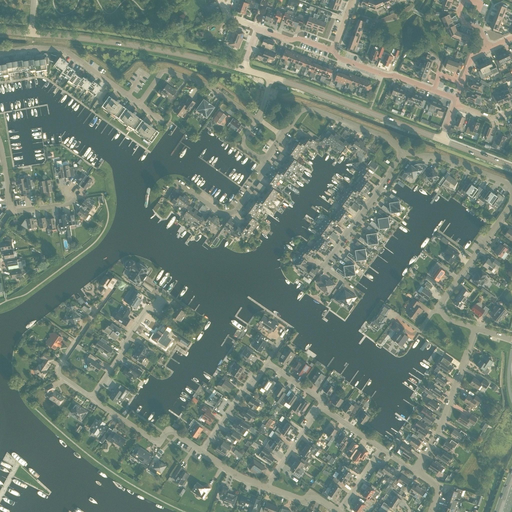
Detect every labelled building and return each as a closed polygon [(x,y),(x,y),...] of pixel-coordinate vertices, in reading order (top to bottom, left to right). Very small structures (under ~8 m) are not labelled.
[(238,6),(247,9),(248,6),(254,8),(256,3),(252,2),(252,0),(246,0),(245,3),(240,1),(238,6)] [(340,5),(326,0),(326,2),(328,3),(330,3),(329,7),(338,11),(340,5)] [(376,10),(384,6),(381,0),(376,0),(375,1),(373,0),(369,0),(367,6),(376,10)] [(497,11),(505,14),(506,10),(508,11),(511,12),(511,10),(499,5),(497,11)] [(246,12),(247,9),(238,6),(236,11),(239,12),(238,13),(241,14),(241,13),(250,16),(251,13),(246,12)] [(270,22),(274,13),(270,12),(272,9),(267,7),(265,12),(267,13),(265,20),(270,22)] [(286,24),(291,26),(294,16),(291,15),(293,12),(288,10),(286,15),(284,20),(287,21),(286,24)] [(274,13),(270,22),(276,25),(277,22),(280,23),(283,13),(278,11),(277,14),(274,13)] [(495,16),(507,21),(508,19),(506,18),(505,19),(503,18),(505,14),(497,11),(495,16)] [(303,18),(304,16),(299,14),(298,17),(294,16),(291,26),(296,28),(297,25),(301,26),(304,19),(303,18)] [(312,28),(317,14),(314,14),(314,15),(314,16),(313,18),(309,16),(306,26),(312,28)] [(317,30),(321,21),(317,19),(318,17),(319,15),(317,14),(312,28),(317,30)] [(444,23),(456,18),(456,16),(453,17),(451,18),(449,14),(442,18),(444,23)] [(506,23),(507,21),(495,16),(493,22),(500,25),(502,21),(504,22),(506,23)] [(356,25),(364,28),(365,24),(367,25),(370,26),(371,24),(366,22),(367,19),(363,17),(362,21),(358,19),(356,25)] [(325,22),(321,21),(317,30),(323,32),(328,19),(326,18),(325,20),(325,22)] [(447,29),(454,25),(453,22),(455,21),(457,20),(456,18),(444,23),(447,29)] [(499,29),(500,25),(493,22),(490,28),(503,33),(504,30),(501,29),(501,30),(499,29)] [(455,27),(457,26),(458,27),(460,25),(459,23),(454,25),(447,29),(451,37),(459,41),(462,33),(457,31),(455,27)] [(354,31),(366,35),(367,33),(365,32),(365,33),(362,32),(364,28),(356,25),(354,31)] [(462,33),(459,41),(465,43),(470,30),(468,29),(467,32),(466,34),(462,33)] [(243,33),(234,30),(232,37),(233,37),(230,44),(239,48),(241,41),(240,41),(243,33)] [(470,30),(465,43),(471,45),(474,37),(470,36),(471,33),(471,34),(472,31),(470,30)] [(366,37),(366,35),(354,31),(352,36),(360,39),(361,35),(363,36),(363,37),(366,37)] [(358,43),(360,39),(352,36),(350,42),(362,46),(363,44),(361,43),(360,44),(358,43)] [(274,42),(268,39),(267,40),(264,39),(262,44),(265,45),(265,46),(272,49),(274,42)] [(361,49),(362,46),(350,42),(347,48),(355,50),(357,46),(359,47),(359,48),(361,49)] [(378,51),(372,49),(370,56),(371,56),(370,60),(375,62),(376,58),(377,59),(378,57),(381,58),(385,48),(380,46),(378,51)] [(265,50),(264,53),(263,53),(262,54),(259,53),(257,58),(260,59),(260,60),(267,62),(268,59),(273,60),(276,54),(265,50)] [(286,65),(291,52),(285,50),(282,58),(285,59),(283,64),(286,65)] [(293,62),(296,54),(291,52),(286,65),(288,66),(290,61),(293,62)] [(502,54),(506,62),(511,60),(511,61),(511,60),(511,54),(511,53),(508,54),(507,52),(502,54)] [(419,63),(419,64),(422,65),(430,68),(430,67),(431,67),(433,63),(434,60),(430,59),(431,56),(424,53),(422,59),(424,60),(423,63),(419,62),(419,63)] [(301,56),(296,54),(293,62),(296,63),(294,68),(296,69),(301,56)] [(393,57),(385,54),(383,61),(384,61),(383,65),(388,67),(389,63),(390,64),(393,57)] [(502,64),(506,62),(502,54),(497,57),(498,59),(495,61),(499,68),(503,66),(502,64)] [(307,58),(301,56),(296,69),(299,70),(301,65),(304,66),(307,58)] [(450,71),(454,61),(451,60),(452,58),(446,56),(446,57),(444,63),(446,64),(445,67),(447,68),(446,69),(450,71)] [(58,69),(64,60),(60,57),(54,66),(58,69)] [(40,60),(42,71),(47,70),(46,64),(49,64),(48,58),(45,58),(45,59),(40,60)] [(312,60),(307,58),(304,66),(307,67),(305,72),(307,73),(308,70),(311,62),(312,60)] [(69,63),(64,60),(58,69),(62,72),(61,74),(69,63)] [(454,61),(450,71),(454,72),(454,71),(456,71),(457,68),(460,69),(462,63),(460,62),(459,63),(454,61)] [(490,61),(484,63),(488,72),(489,75),(493,73),(494,75),(498,73),(498,71),(495,65),(492,66),(490,61)] [(316,64),(311,62),(308,70),(311,72),(309,76),(311,77),(316,64)] [(69,63),(61,74),(65,77),(71,68),(67,65),(69,63)] [(488,72),(484,63),(478,66),(481,71),(478,73),(481,79),(486,76),(489,75),(488,72)] [(322,66),(316,64),(311,77),(314,78),(316,73),(319,74),(322,66)] [(430,68),(422,65),(420,71),(429,74),(430,70),(429,70),(430,68)] [(327,68),(322,66),(319,74),(322,76),(320,80),(322,81),(327,68)] [(68,82),(75,71),(71,68),(65,77),(69,80),(67,82),(68,82)] [(333,70),(327,68),(322,81),(325,82),(326,77),(329,78),(333,70)] [(76,71),(75,71),(68,82),(72,85),(78,76),(74,73),(76,71)] [(429,74),(420,71),(418,76),(422,78),(421,80),(426,82),(429,74)] [(336,86),(338,87),(343,74),(338,72),(335,80),(338,82),(336,86)] [(348,76),(343,74),(338,87),(341,88),(343,83),(346,84),(346,82),(348,76)] [(347,88),(350,89),(355,76),(349,74),(348,76),(346,82),(349,83),(347,88)] [(76,88),(84,77),(83,77),(82,79),(78,76),(72,85),(76,88)] [(354,85),(357,86),(360,78),(355,76),(350,89),(352,90),(354,85)] [(88,80),(84,77),(76,88),(77,86),(81,89),(88,80)] [(360,78),(357,86),(360,87),(358,92),(361,93),(362,88),(365,80),(360,78)] [(92,83),(88,80),(81,89),(85,92),(93,81),(92,83)] [(371,82),(365,80),(362,88),(370,91),(372,87),(369,86),(371,82)] [(488,84),(481,80),(480,83),(473,81),(471,87),(479,90),(480,88),(482,89),(484,88),(485,86),(487,86),(488,84)] [(98,84),(93,81),(85,92),(86,92),(87,90),(91,93),(98,84)] [(102,87),(98,84),(91,93),(95,96),(102,87)] [(166,96),(172,88),(167,84),(164,89),(161,88),(158,93),(162,96),(163,94),(166,96)] [(397,96),(400,88),(394,86),(393,89),(391,88),(388,94),(388,96),(391,97),(391,94),(397,96)] [(177,91),(172,88),(166,96),(169,98),(167,100),(172,103),(175,98),(173,96),(177,91)] [(397,96),(395,100),(401,102),(402,99),(405,101),(407,94),(404,93),(405,90),(400,88),(397,96)] [(505,103),(510,101),(509,98),(511,97),(508,89),(503,91),(504,93),(501,95),(505,103)] [(477,91),(476,93),(476,92),(475,95),(469,93),(466,99),(474,103),(475,102),(475,103),(479,104),(481,100),(482,100),(482,98),(480,97),(481,94),(482,93),(477,91)] [(413,102),(415,103),(419,95),(413,93),(412,96),(409,95),(407,101),(410,102),(409,104),(412,105),(413,102)] [(419,95),(415,103),(419,105),(418,107),(423,108),(426,101),(423,100),(424,97),(419,95)] [(499,105),(505,103),(501,95),(496,97),(495,96),(492,97),(495,104),(498,103),(499,105)] [(105,111),(114,100),(109,96),(101,107),(104,109),(103,110),(105,111)] [(196,103),(189,99),(185,105),(181,103),(175,112),(181,116),(186,109),(190,112),(196,103)] [(110,113),(119,100),(118,100),(117,102),(114,100),(105,111),(108,113),(108,112),(110,113)] [(113,117),(121,105),(119,103),(120,102),(120,101),(120,100),(119,100),(110,113),(111,114),(111,115),(113,117)] [(201,104),(197,110),(195,113),(205,120),(214,107),(204,100),(203,101),(202,100),(201,104)] [(431,109),(434,110),(437,102),(432,100),(431,103),(428,102),(425,109),(424,111),(430,113),(430,111),(431,109)] [(437,102),(434,110),(438,112),(437,114),(442,115),(445,108),(442,107),(443,104),(437,102)] [(118,119),(126,108),(121,105),(113,117),(115,118),(116,117),(118,119)] [(122,123),(131,112),(126,108),(118,119),(120,121),(120,122),(122,123)] [(219,109),(212,118),(213,117),(215,119),(214,120),(216,123),(220,124),(223,126),(230,117),(227,114),(226,116),(220,112),(218,111),(219,109)] [(126,125),(136,112),(135,112),(134,112),(133,114),(131,112),(122,123),(124,125),(125,124),(126,125)] [(129,129),(138,117),(135,115),(136,114),(136,113),(136,112),(126,125),(128,126),(127,127),(129,129)] [(459,130),(463,132),(465,126),(462,125),(465,118),(458,116),(455,125),(460,127),(459,130)] [(135,131),(143,120),(138,117),(129,129),(131,130),(132,129),(135,131)] [(240,126),(241,125),(233,119),(228,126),(239,133),(242,128),(240,126)] [(138,135),(147,123),(143,120),(135,131),(137,133),(136,134),(138,135)] [(468,127),(465,133),(470,134),(472,131),(476,133),(480,124),(473,121),(471,128),(468,127)] [(150,125),(147,123),(138,135),(141,137),(141,136),(143,137),(152,124),(151,124),(150,125)] [(153,124),(152,124),(143,137),(144,138),(144,139),(146,141),(154,129),(152,127),(153,126),(153,125),(153,124)] [(491,142),(492,140),(493,136),(490,135),(492,129),(486,126),(483,135),(487,137),(486,140),(491,142)] [(159,132),(154,129),(146,141),(148,142),(149,141),(151,143),(159,132)] [(331,145),(338,135),(335,134),(334,135),(328,131),(325,134),(327,135),(322,141),(320,142),(319,142),(320,145),(324,144),(325,143),(327,145),(328,144),(331,145)] [(335,150),(341,141),(338,140),(340,137),(338,135),(331,145),(333,147),(332,148),(335,150)] [(500,135),(497,140),(497,141),(494,140),(491,147),(496,149),(498,145),(502,146),(506,137),(500,135)] [(319,142),(320,142),(319,138),(316,139),(315,141),(310,138),(308,140),(306,138),(304,141),(302,139),(300,142),(306,146),(310,149),(311,146),(313,147),(314,145),(315,146),(320,145),(319,142)] [(353,150),(355,152),(362,142),(360,140),(358,143),(356,141),(357,140),(354,138),(347,148),(352,152),(353,150)] [(343,143),(341,141),(335,150),(337,152),(338,151),(340,152),(348,142),(345,141),(343,143)] [(303,151),(306,146),(300,142),(298,144),(296,142),(294,145),(292,143),(290,145),(300,153),(301,150),(303,151)] [(362,142),(355,152),(358,154),(357,155),(359,157),(358,158),(359,162),(362,162),(362,159),(366,152),(368,150),(363,146),(365,144),(362,142)] [(298,155),(300,153),(290,145),(288,148),(290,150),(289,152),(291,154),(289,156),(296,161),(296,160),(299,156),(298,155)] [(299,163),(296,160),(296,161),(289,156),(287,159),(290,160),(288,163),(297,169),(299,167),(298,166),(299,163)] [(362,162),(359,162),(360,166),(361,167),(359,170),(360,170),(358,173),(362,176),(362,175),(369,180),(370,177),(368,176),(370,173),(367,171),(369,169),(363,164),(362,162)] [(57,167),(54,167),(55,172),(57,172),(57,175),(59,174),(59,178),(62,178),(62,179),(65,178),(63,166),(63,164),(62,163),(57,164),(57,165),(57,167)] [(295,172),(297,169),(288,163),(287,165),(284,163),(282,166),(285,168),(292,173),(294,171),(295,172)] [(411,164),(405,173),(404,172),(401,176),(405,180),(409,174),(413,178),(416,173),(418,175),(422,170),(417,166),(416,167),(415,166),(414,167),(411,164)] [(63,166),(65,178),(67,178),(67,177),(70,176),(70,172),(71,172),(74,172),(73,167),(69,168),(68,165),(63,166)] [(285,168),(283,170),(281,168),(279,171),(285,175),(285,176),(289,178),(290,176),(292,177),(294,174),(292,173),(285,168)] [(437,173),(431,169),(430,170),(427,168),(423,174),(426,176),(425,178),(425,180),(427,182),(429,181),(432,183),(434,180),(436,181),(439,177),(436,175),(437,173)] [(282,180),(285,176),(285,175),(279,171),(277,173),(275,171),(273,174),(271,172),(269,175),(279,182),(280,179),(282,180)] [(81,187),(88,177),(83,173),(81,177),(79,177),(78,179),(79,180),(77,183),(79,185),(79,186),(81,187)] [(447,178),(444,176),(438,184),(441,185),(440,187),(443,184),(444,185),(445,186),(447,187),(448,188),(450,189),(451,189),(453,190),(454,191),(458,182),(449,176),(450,174),(447,178)] [(277,184),(279,182),(269,175),(267,177),(269,179),(268,181),(270,183),(268,185),(275,190),(278,185),(277,184)] [(360,181),(358,184),(368,191),(370,188),(368,186),(369,184),(367,182),(369,180),(362,175),(362,176),(359,180),(360,181)] [(30,177),(24,178),(26,191),(29,190),(28,189),(32,189),(31,185),(32,184),(32,182),(31,182),(30,177)] [(93,180),(88,177),(81,187),(83,188),(83,187),(86,189),(88,186),(89,187),(91,185),(90,184),(93,180)] [(26,191),(24,178),(19,179),(19,184),(18,184),(18,187),(20,187),(20,190),(23,190),(24,196),(27,195),(26,191)] [(45,181),(47,196),(50,196),(50,191),(52,191),(52,187),(53,187),(53,184),(51,184),(50,180),(45,181)] [(45,197),(47,196),(45,181),(39,182),(40,186),(39,187),(39,189),(40,189),(41,193),(44,192),(45,197)] [(466,193),(469,195),(474,187),(470,183),(468,186),(466,184),(460,192),(465,195),(466,193)] [(368,191),(358,184),(357,186),(355,185),(352,190),(358,195),(360,192),(362,194),(364,192),(366,193),(368,191)] [(277,191),(275,190),(268,185),(267,188),(269,190),(267,192),(276,198),(278,196),(277,195),(278,192),(277,191)] [(474,187),(469,195),(473,198),(475,196),(478,198),(483,190),(478,186),(477,188),(474,187)] [(345,189),(343,191),(343,192),(344,192),(352,198),(352,197),(354,195),(356,197),(358,195),(352,190),(348,187),(346,190),(345,189)] [(488,202),(494,194),(489,190),(488,193),(485,191),(479,199),(484,203),(486,200),(488,202)] [(179,206),(187,197),(184,195),(182,197),(180,195),(177,194),(177,195),(172,192),(169,197),(173,200),(171,202),(176,206),(177,205),(179,206)] [(274,201),(276,198),(267,192),(266,194),(263,193),(261,195),(264,197),(271,202),(273,200),(274,201)] [(355,199),(352,197),(352,198),(344,192),(343,194),(342,194),(340,196),(349,203),(350,200),(353,202),(355,199)] [(496,196),(494,194),(488,202),(493,205),(494,203),(499,206),(505,198),(498,193),(496,196)] [(389,203),(401,212),(401,209),(403,206),(400,204),(400,201),(400,200),(391,194),(389,196),(394,200),(393,202),(389,203)] [(341,205),(348,209),(349,207),(347,205),(349,203),(340,196),(338,199),(339,200),(337,202),(341,205)] [(189,199),(187,197),(179,206),(182,208),(181,209),(186,213),(190,207),(188,205),(190,203),(187,201),(189,199)] [(264,197),(262,199),(260,197),(258,200),(264,205),(268,207),(269,205),(271,206),(273,203),(271,202),(264,197)] [(84,200),(81,205),(84,207),(86,208),(84,211),(86,212),(89,214),(94,207),(93,206),(94,205),(91,203),(90,204),(88,203),(84,200)] [(261,210),(264,205),(258,200),(256,202),(254,201),(252,203),(250,201),(248,204),(258,211),(259,209),(261,210)] [(398,212),(401,212),(389,203),(390,207),(388,209),(383,205),(381,208),(390,214),(391,213),(394,213),(396,215),(398,212)] [(256,213),(258,211),(248,204),(246,206),(248,208),(247,211),(249,212),(247,215),(254,219),(257,214),(256,213)] [(81,209),(77,213),(86,219),(89,215),(89,214),(86,212),(84,211),(86,208),(84,207),(81,205),(79,208),(81,209)] [(339,211),(337,213),(347,220),(349,217),(347,216),(348,213),(346,211),(348,209),(341,205),(338,210),(339,211)] [(194,213),(193,212),(191,211),(193,208),(190,207),(186,213),(183,216),(186,218),(185,219),(188,221),(188,220),(194,213)] [(192,225),(198,216),(196,214),(198,212),(195,210),(193,212),(194,213),(188,220),(190,222),(190,223),(192,225)] [(381,218),(378,219),(390,228),(389,224),(391,222),(389,220),(388,217),(389,216),(380,210),(378,212),(383,216),(381,218)] [(347,220),(337,213),(336,215),(334,214),(331,219),(337,224),(339,221),(341,223),(343,221),(345,222),(347,220)] [(65,214),(59,215),(61,231),(67,230),(67,226),(70,226),(69,222),(69,219),(65,220),(65,214)] [(68,214),(65,214),(65,220),(69,219),(69,222),(70,226),(75,225),(75,223),(77,223),(80,226),(82,224),(77,220),(75,220),(74,214),(68,215),(68,214)] [(198,227),(201,224),(200,223),(205,217),(202,215),(201,218),(198,216),(192,225),(195,227),(196,225),(198,227)] [(257,222),(254,219),(247,215),(246,217),(248,219),(246,221),(249,223),(247,225),(253,230),(257,225),(256,224),(257,222)] [(206,226),(209,227),(216,218),(213,216),(212,218),(209,216),(207,219),(205,217),(200,223),(201,224),(205,227),(206,226)] [(324,218),(322,221),(323,222),(324,221),(331,227),(333,225),(335,226),(337,224),(331,219),(327,216),(325,219),(324,218)] [(46,226),(49,225),(49,223),(46,223),(45,220),(45,217),(39,218),(41,228),(47,227),(46,226)] [(225,230),(230,234),(235,227),(232,226),(234,223),(232,222),(233,219),(231,217),(223,227),(226,229),(225,230)] [(33,218),(27,219),(26,219),(22,225),(28,229),(29,229),(38,227),(36,218),(33,219),(33,218)] [(49,225),(50,229),(56,228),(54,218),(48,219),(48,220),(45,220),(46,223),(49,223),(49,225)] [(216,218),(209,227),(211,229),(210,230),(215,234),(220,228),(217,226),(219,224),(217,222),(218,219),(216,218)] [(390,228),(378,219),(378,222),(377,224),(372,221),(370,224),(379,230),(379,229),(382,229),(385,231),(387,228),(390,228)] [(324,221),(323,222),(322,224),(321,223),(319,225),(328,232),(329,229),(332,231),(334,228),(331,227),(324,221)] [(240,235),(242,237),(241,228),(239,227),(240,225),(238,224),(236,227),(238,228),(237,229),(235,227),(230,234),(235,237),(236,236),(238,238),(240,235)] [(250,235),(253,230),(247,225),(245,228),(243,226),(241,228),(242,237),(244,235),(247,237),(248,234),(250,235)] [(316,231),(320,234),(327,238),(328,236),(326,234),(328,232),(319,225),(317,228),(318,229),(316,231)] [(370,234),(366,234),(379,243),(378,240),(380,238),(377,236),(377,233),(377,232),(368,225),(366,228),(372,232),(370,234)] [(320,234),(317,239),(318,240),(316,242),(326,249),(328,247),(326,245),(327,242),(325,241),(327,238),(320,234)] [(379,243),(366,234),(367,238),(365,240),(360,237),(358,239),(367,246),(368,245),(371,245),(373,246),(375,244),(379,243)] [(0,244),(1,250),(7,249),(7,252),(14,251),(13,248),(12,243),(11,239),(5,240),(6,243),(0,244)] [(355,250),(367,259),(367,258),(371,257),(370,253),(368,253),(366,251),(365,249),(366,248),(357,241),(355,244),(360,248),(359,250),(355,250)] [(324,252),(326,249),(316,242),(315,244),(313,243),(310,248),(316,253),(318,251),(320,252),(322,250),(324,252)] [(503,246),(500,244),(494,252),(501,257),(505,252),(508,254),(511,249),(504,243),(503,246)] [(310,248),(306,246),(304,248),(303,247),(300,252),(306,257),(308,255),(310,256),(312,254),(314,256),(316,253),(310,248)] [(459,253),(452,248),(451,249),(448,247),(443,253),(447,255),(444,259),(451,264),(455,258),(456,259),(459,253)] [(7,249),(1,250),(2,253),(4,253),(4,259),(15,257),(14,251),(7,252),(7,249)] [(364,260),(367,259),(355,250),(355,254),(354,256),(349,252),(347,255),(356,262),(357,261),(359,260),(362,262),(364,260)] [(306,257),(300,252),(296,257),(297,258),(295,261),(298,262),(296,265),(305,263),(307,261),(304,259),(306,257)] [(344,266),(356,275),(355,272),(357,269),(355,267),(354,264),(355,264),(346,257),(344,260),(349,263),(347,265),(344,266)] [(493,262),(488,258),(483,266),(491,272),(494,267),(497,268),(501,263),(495,259),(493,262)] [(127,261),(126,262),(125,264),(125,265),(126,266),(127,267),(126,268),(132,272),(128,278),(129,278),(136,283),(138,284),(141,280),(142,281),(147,274),(146,273),(148,269),(138,263),(137,264),(131,260),(130,261),(129,261),(128,261),(127,261)] [(21,270),(23,270),(22,267),(23,267),(22,261),(8,263),(9,269),(14,268),(15,271),(21,270)] [(442,276),(445,272),(440,268),(442,265),(437,262),(433,267),(436,269),(431,276),(435,279),(436,279),(438,281),(442,276)] [(305,263),(296,265),(299,266),(297,269),(299,271),(298,272),(303,275),(308,269),(306,267),(307,265),(305,263)] [(352,275),(356,275),(344,266),(344,270),(343,272),(338,268),(335,271),(344,278),(345,277),(348,276),(351,278),(352,275)] [(27,269),(23,270),(21,270),(15,271),(14,268),(9,269),(9,272),(11,272),(12,278),(16,277),(17,279),(21,276),(22,276),(22,275),(27,271),(27,269)] [(310,271),(308,269),(303,275),(305,276),(303,279),(309,283),(312,280),(319,270),(316,268),(314,270),(312,268),(310,271)] [(487,274),(482,270),(480,273),(478,272),(474,278),(476,279),(473,282),(477,285),(478,283),(482,285),(483,283),(485,283),(486,283),(487,283),(488,282),(488,281),(488,279),(487,278),(485,277),(487,274)] [(111,288),(117,280),(110,275),(109,278),(106,275),(102,280),(101,280),(99,281),(98,282),(99,285),(100,286),(102,286),(103,286),(107,288),(108,286),(111,288)] [(122,280),(116,275),(114,277),(118,280),(114,287),(116,288),(122,280)] [(320,276),(316,282),(322,286),(320,289),(325,292),(326,290),(329,293),(335,284),(328,279),(327,281),(320,276)] [(122,281),(118,287),(122,290),(126,284),(122,281)] [(433,286),(426,282),(425,284),(426,285),(425,288),(424,287),(419,295),(421,296),(419,300),(422,302),(424,299),(427,300),(432,293),(428,290),(429,288),(431,289),(433,286)] [(142,295),(135,291),(131,288),(124,300),(129,303),(136,308),(139,303),(141,299),(140,298),(142,295)] [(495,302),(497,299),(482,288),(480,291),(495,302)] [(469,293),(463,289),(460,294),(460,293),(455,299),(457,301),(455,304),(462,309),(464,305),(462,304),(467,298),(465,298),(469,293)] [(348,292),(346,291),(344,291),(343,293),(339,291),(334,297),(337,299),(336,300),(340,303),(340,302),(345,305),(346,303),(347,303),(350,304),(352,300),(353,301),(356,297),(349,291),(348,292)] [(420,314),(423,310),(418,306),(420,303),(414,299),(410,304),(414,307),(408,315),(415,320),(419,314),(420,314)] [(66,316),(63,320),(67,323),(68,321),(74,324),(72,326),(76,328),(78,325),(76,324),(80,318),(82,320),(84,316),(81,314),(80,315),(75,311),(76,310),(74,308),(75,306),(71,302),(67,307),(71,309),(69,311),(72,312),(68,318),(66,316)] [(477,303),(476,305),(476,304),(471,310),(476,314),(480,317),(482,314),(484,316),(489,309),(485,306),(483,309),(481,308),(482,307),(482,306),(482,304),(480,303),(478,303),(477,303)] [(390,309),(384,304),(380,309),(382,310),(380,312),(377,315),(378,316),(376,318),(375,317),(372,321),(374,323),(374,324),(377,326),(378,326),(380,327),(383,323),(381,322),(383,320),(384,320),(386,317),(384,315),(386,313),(386,314),(390,309)] [(183,317),(186,313),(182,310),(184,308),(179,305),(171,317),(176,320),(177,319),(182,322),(185,318),(183,317)] [(500,309),(497,306),(493,311),(496,313),(492,318),(499,324),(498,323),(503,316),(505,317),(503,316),(507,312),(501,307),(500,309)] [(125,325),(130,319),(127,317),(130,312),(125,308),(122,313),(119,312),(115,319),(125,325)] [(273,332),(278,324),(273,321),(272,323),(268,320),(269,320),(264,317),(261,321),(262,322),(259,325),(270,332),(271,330),(273,332)] [(402,347),(409,337),(405,334),(406,333),(403,330),(404,328),(400,325),(396,322),(391,329),(395,332),(390,338),(402,347)] [(121,329),(112,323),(110,326),(108,325),(107,327),(108,327),(105,331),(110,335),(114,338),(113,339),(116,340),(119,335),(118,334),(119,333),(119,332),(121,329)] [(167,343),(167,342),(166,341),(164,340),(172,329),(164,324),(158,333),(156,332),(151,339),(157,343),(158,341),(163,345),(164,345),(165,345),(166,345),(167,344),(167,343)] [(186,339),(175,331),(174,334),(176,335),(177,333),(180,335),(179,337),(184,341),(186,339)] [(50,334),(51,337),(49,338),(46,342),(49,345),(55,349),(62,338),(55,333),(50,334)] [(260,352),(266,343),(262,340),(264,337),(258,333),(254,338),(258,341),(254,348),(260,352)] [(102,338),(100,340),(99,339),(95,347),(103,352),(102,353),(107,357),(109,353),(110,354),(110,353),(110,352),(111,352),(111,351),(112,351),(112,350),(112,349),(108,346),(108,345),(106,344),(108,342),(102,338)] [(152,355),(148,353),(150,350),(142,344),(139,348),(140,348),(138,351),(137,351),(133,357),(141,363),(145,357),(149,359),(152,355)] [(247,346),(240,357),(243,359),(249,363),(251,360),(254,362),(257,358),(251,353),(253,351),(247,346)] [(290,361),(295,354),(289,350),(287,353),(285,351),(279,360),(284,364),(286,363),(288,364),(290,361)] [(46,370),(54,359),(44,353),(41,358),(44,360),(41,364),(38,365),(34,372),(43,378),(48,371),(46,370)] [(97,372),(101,365),(95,361),(97,358),(90,354),(87,358),(91,361),(90,363),(88,363),(89,370),(92,369),(97,372)] [(446,354),(443,357),(440,362),(437,366),(448,373),(452,367),(449,365),(453,359),(446,354)] [(491,357),(485,358),(485,360),(483,361),(483,362),(480,360),(476,365),(483,369),(481,372),(486,375),(489,371),(486,368),(488,366),(490,365),(492,363),(492,361),(491,357)] [(232,370),(229,374),(233,376),(234,375),(238,378),(240,375),(244,370),(239,367),(241,364),(235,360),(231,366),(232,370)] [(303,364),(301,362),(301,363),(297,361),(293,367),(296,369),(295,371),(301,375),(304,371),(307,373),(311,368),(304,363),(303,364)] [(143,371),(133,364),(129,369),(126,367),(122,373),(131,378),(133,375),(137,378),(138,377),(140,378),(141,376),(140,375),(143,371)] [(439,370),(436,375),(433,378),(436,380),(435,380),(444,386),(448,380),(442,376),(444,373),(439,370)] [(318,387),(325,376),(318,371),(311,381),(315,383),(314,384),(318,387)] [(224,382),(221,386),(218,385),(217,387),(223,392),(225,389),(228,392),(229,391),(233,386),(228,382),(230,380),(224,376),(221,380),(224,382)] [(329,376),(326,380),(322,386),(326,388),(324,391),(329,395),(334,388),(330,385),(331,383),(329,382),(332,378),(329,376)] [(268,396),(276,383),(273,381),(272,382),(267,378),(261,387),(266,390),(264,393),(268,396)] [(481,383),(474,378),(470,384),(478,389),(481,385),(486,388),(489,383),(483,380),(481,383)] [(442,388),(435,383),(429,391),(439,398),(443,393),(440,391),(442,388)] [(59,405),(64,398),(54,391),(54,389),(55,389),(53,385),(46,389),(48,393),(51,391),(52,394),(50,398),(59,405)] [(282,395),(286,389),(280,385),(274,393),(278,396),(275,401),(279,403),(284,397),(282,395)] [(129,391),(123,387),(120,391),(116,388),(110,398),(117,402),(119,398),(123,400),(129,391)] [(217,391),(211,387),(209,390),(213,392),(209,398),(211,399),(209,402),(211,403),(210,404),(214,407),(215,406),(218,408),(223,400),(220,398),(222,395),(217,391)] [(338,407),(343,400),(339,397),(340,396),(335,392),(331,398),(335,400),(333,403),(338,407)] [(297,397),(292,393),(289,398),(287,398),(285,396),(280,404),(283,406),(286,402),(291,406),(297,397)] [(428,394),(425,398),(429,401),(427,405),(435,411),(439,405),(432,400),(433,398),(432,397),(428,394)] [(474,399),(468,395),(464,402),(472,407),(475,403),(478,405),(481,399),(476,396),(474,399)] [(261,408),(264,403),(258,399),(257,402),(252,398),(248,404),(251,406),(250,407),(253,409),(254,408),(256,409),(258,406),(261,408)] [(308,404),(303,400),(301,403),(298,401),(292,409),(298,413),(300,410),(303,411),(308,404)] [(355,414),(360,407),(355,403),(353,405),(349,402),(343,410),(348,414),(351,411),(355,414)] [(81,422),(88,412),(76,403),(70,411),(79,418),(78,419),(81,422)] [(202,414),(199,418),(199,419),(200,420),(202,420),(203,418),(207,421),(206,422),(209,424),(214,417),(209,414),(211,411),(204,406),(201,411),(205,413),(204,415),(203,414),(202,414)] [(363,425),(369,417),(365,413),(366,412),(360,408),(356,415),(360,418),(358,421),(363,425)] [(420,412),(423,414),(425,415),(422,419),(430,424),(434,418),(430,416),(432,413),(423,408),(420,412)] [(250,414),(244,409),(240,415),(249,421),(251,417),(254,419),(257,415),(252,411),(250,414)] [(474,425),(477,419),(471,415),(469,418),(462,413),(457,421),(466,426),(468,421),(474,425)] [(283,427),(291,432),(294,427),(289,424),(290,421),(285,417),(281,422),(285,425),(283,427)] [(91,434),(99,439),(107,427),(104,425),(105,424),(100,420),(99,421),(96,419),(91,427),(94,429),(91,434)] [(202,425),(195,420),(193,419),(191,421),(189,425),(190,426),(188,429),(190,430),(188,433),(190,435),(191,434),(196,438),(199,434),(200,433),(203,429),(201,427),(202,425)] [(415,425),(417,426),(414,430),(417,432),(424,437),(428,431),(424,428),(426,426),(418,420),(415,425)] [(232,426),(237,430),(237,431),(243,435),(249,426),(244,423),(243,425),(236,421),(232,426)] [(288,437),(291,432),(283,427),(282,429),(278,427),(275,432),(280,436),(282,433),(288,437)] [(329,447),(338,435),(335,433),(337,430),(332,427),(327,435),(332,438),(327,445),(329,447)] [(459,433),(454,429),(451,434),(459,440),(461,437),(464,439),(467,434),(461,430),(459,433)] [(241,437),(235,433),(231,430),(230,433),(228,432),(225,438),(233,443),(235,440),(238,442),(241,437)] [(103,443),(110,433),(107,431),(100,441),(103,443)] [(278,438),(280,436),(275,432),(273,435),(271,438),(275,440),(273,442),(281,447),(284,442),(278,438)] [(121,447),(126,439),(116,433),(114,435),(111,433),(107,440),(112,443),(113,442),(121,447)] [(342,451),(348,442),(346,440),(348,438),(343,434),(337,442),(341,445),(338,448),(342,451)] [(417,448),(421,442),(416,440),(418,437),(413,434),(410,438),(411,439),(409,443),(417,448)] [(278,452),(281,447),(273,442),(270,439),(265,447),(270,451),(272,448),(278,452)] [(454,449),(457,444),(452,440),(449,444),(446,441),(442,447),(450,451),(452,448),(454,449)] [(356,449),(358,445),(353,441),(347,449),(351,451),(348,456),(352,459),(359,450),(356,449)] [(225,456),(228,453),(231,448),(225,443),(222,447),(219,445),(215,451),(223,456),(224,455),(225,456)] [(410,448),(405,445),(403,443),(399,448),(404,451),(401,454),(409,459),(413,454),(409,451),(410,448)] [(312,454),(315,456),(320,448),(315,445),(313,447),(307,444),(304,448),(312,454)] [(137,448),(136,448),(135,448),(134,449),(133,451),(134,452),(131,455),(147,466),(151,459),(148,458),(150,454),(146,451),(145,452),(139,448),(138,449),(138,448),(137,448)] [(264,448),(261,453),(259,456),(270,463),(274,458),(267,454),(269,451),(264,448)] [(310,456),(312,454),(304,448),(301,453),(306,457),(304,460),(309,463),(313,458),(310,456)] [(361,452),(359,450),(352,460),(357,463),(360,458),(363,460),(368,452),(363,449),(361,452)] [(452,457),(446,453),(444,452),(443,454),(439,452),(436,457),(446,464),(448,460),(450,461),(452,457)] [(306,468),(309,463),(304,460),(302,463),(297,459),(294,463),(302,469),(303,466),(306,468)] [(263,474),(266,469),(254,460),(251,464),(253,466),(250,470),(258,476),(261,473),(263,474)] [(436,474),(440,469),(439,468),(442,464),(436,460),(433,464),(432,463),(428,468),(436,474)] [(161,473),(166,466),(159,461),(157,463),(153,461),(148,469),(155,474),(157,471),(161,473)] [(300,471),(302,469),(294,463),(290,468),(296,472),(294,475),(299,478),(303,473),(300,471)] [(345,469),(341,474),(349,479),(352,474),(346,470),(348,468),(343,464),(341,467),(345,469)] [(386,475),(391,468),(386,464),(382,470),(380,469),(376,474),(375,475),(380,478),(383,473),(386,475)] [(175,480),(182,485),(189,475),(182,470),(183,468),(180,466),(174,475),(177,477),(175,480)] [(396,471),(391,468),(386,475),(384,479),(391,484),(395,479),(392,477),(396,471)] [(349,479),(341,474),(338,479),(334,477),(333,479),(338,483),(339,480),(345,484),(349,479)] [(402,475),(399,478),(398,477),(393,483),(396,485),(398,482),(403,485),(400,489),(405,492),(409,487),(406,485),(410,481),(402,475)] [(338,483),(333,479),(331,482),(334,484),(331,489),(338,494),(342,489),(336,485),(338,483)] [(203,498),(210,488),(207,486),(205,488),(197,483),(192,491),(203,498)] [(414,496),(419,487),(414,484),(410,489),(408,488),(404,493),(406,495),(408,492),(414,496)] [(224,501),(224,502),(224,503),(227,504),(228,504),(229,502),(234,504),(237,496),(227,492),(229,488),(223,486),(220,495),(224,497),(222,500),(224,501)] [(372,496),(374,493),(377,495),(380,491),(376,489),(375,491),(368,486),(365,491),(372,496)] [(424,491),(419,487),(414,496),(417,498),(415,501),(419,504),(423,498),(421,496),(424,491)] [(390,488),(385,496),(387,498),(390,494),(393,496),(391,500),(398,505),(402,500),(396,496),(398,494),(390,488)] [(447,495),(456,498),(460,499),(461,496),(463,491),(457,488),(456,491),(449,489),(447,495)] [(338,494),(331,489),(328,494),(323,491),(322,494),(327,498),(329,495),(335,499),(338,494)] [(373,496),(372,496),(365,491),(362,496),(368,500),(367,502),(371,505),(374,501),(371,499),(373,496)] [(456,498),(447,495),(445,500),(452,502),(451,505),(457,508),(459,502),(455,501),(456,498)] [(256,511),(261,501),(260,500),(254,498),(253,500),(242,496),(240,503),(250,507),(248,511),(247,511),(256,511)] [(355,505),(356,505),(363,510),(364,507),(368,510),(369,508),(370,508),(371,505),(367,502),(366,502),(365,504),(358,500),(355,505)] [(384,502),(382,505),(388,509),(389,509),(391,507),(395,510),(398,505),(391,500),(388,505),(384,502)] [(266,511),(275,511),(277,507),(271,505),(271,504),(267,503),(265,508),(261,507),(259,511),(265,511),(266,511)]
